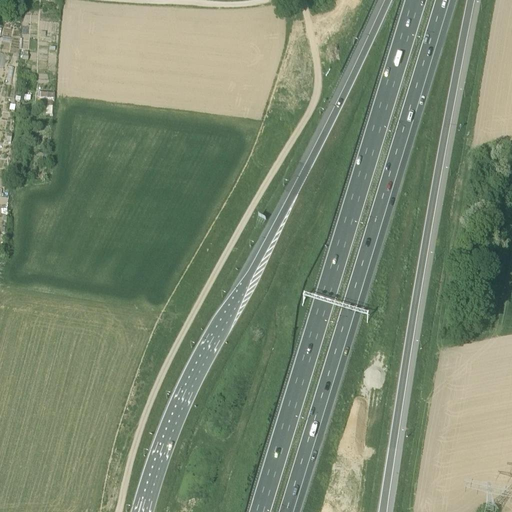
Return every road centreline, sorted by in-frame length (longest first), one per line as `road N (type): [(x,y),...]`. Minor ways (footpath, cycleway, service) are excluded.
road 1 (motorway): [(386,0),(194,373),(142,511)]
road 2 (track): [(301,0),(317,72),(314,102),(147,400),(118,511)]
road 3 (motorway): [(289,511),(444,0)]
road 4 (motorway): [(415,0),(260,511)]
road 5 (motorway): [(382,511),(470,0)]
